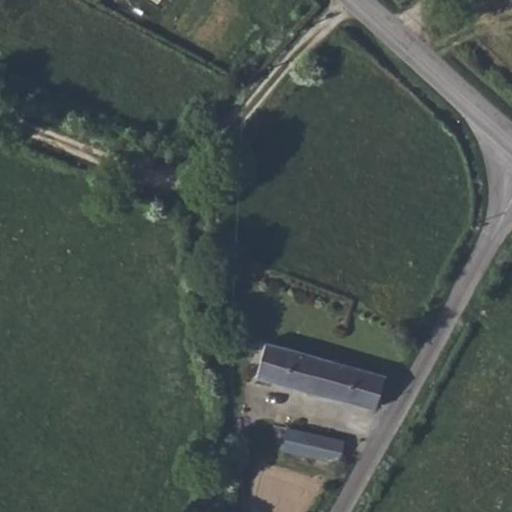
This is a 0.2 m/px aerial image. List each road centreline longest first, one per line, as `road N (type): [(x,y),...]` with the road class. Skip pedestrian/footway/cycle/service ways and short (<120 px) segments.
road 1 (track): [(0,113),(176,182),(337,0)]
road 2 (unclassified): [(511,210),(340,511)]
road 3 (track): [(176,182),(198,249),(226,410),(212,511)]
road 4 (tertiary): [(353,0),(511,136)]
